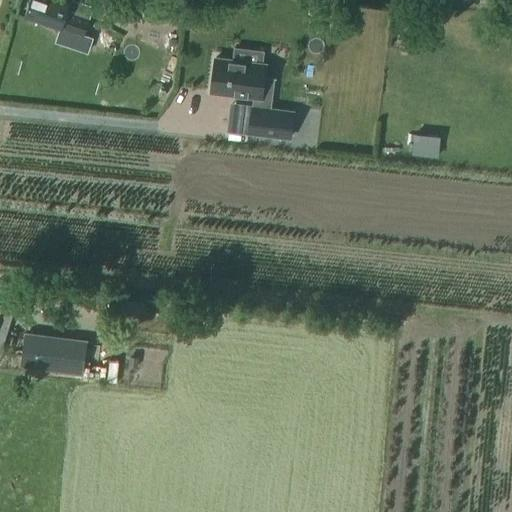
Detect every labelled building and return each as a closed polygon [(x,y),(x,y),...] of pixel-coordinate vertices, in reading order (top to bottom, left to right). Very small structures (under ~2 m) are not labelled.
[(27,0),(22,16),(82,36),(88,17),(66,9),(69,0),(27,0)] [(125,0),(124,17),(198,23),(199,0),(125,0)] [(320,1),(315,0),(309,0),(307,15),(318,16),(332,18),(334,2),(320,1)] [(427,39),(468,45),(470,25),(429,20),(427,39)] [(476,50),(476,66),(496,67),(497,50),(476,50)] [(265,64),(215,58),(211,92),(261,98),(265,64)] [(276,110),(231,105),(228,130),(273,136),(276,110)] [(0,346),(10,314),(0,310),(0,346)] [(81,374),(85,340),(24,333),(20,366),(81,374)]
